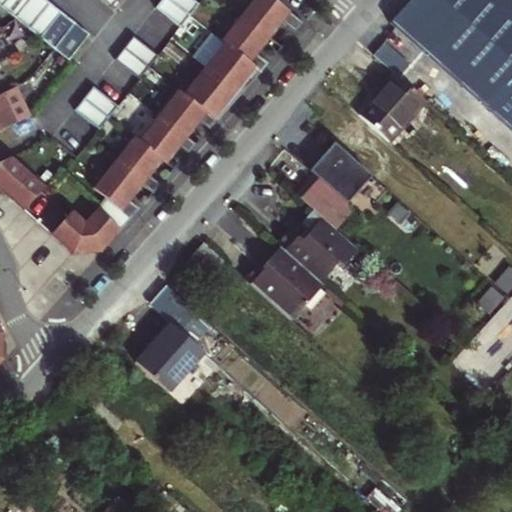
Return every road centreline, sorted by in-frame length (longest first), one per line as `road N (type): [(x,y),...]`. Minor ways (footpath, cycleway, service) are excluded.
road 1 (residential): [(47,363),(365,16)]
road 2 (residential): [(42,127),(141,0)]
